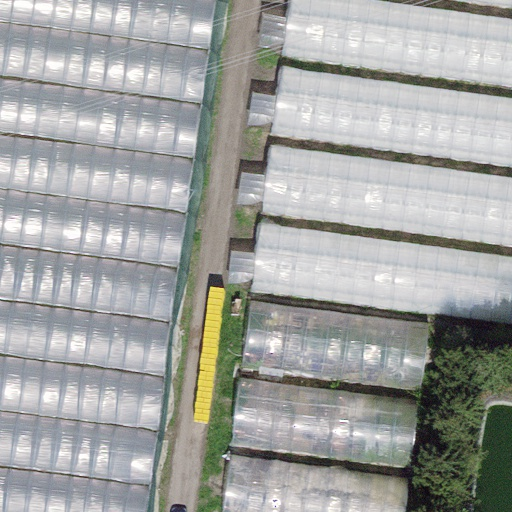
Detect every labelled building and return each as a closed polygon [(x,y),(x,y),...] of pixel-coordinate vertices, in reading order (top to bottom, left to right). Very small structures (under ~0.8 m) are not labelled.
[(0,0),(0,511),(161,511),(217,0),(0,0)] [(511,0),(290,0),(284,56),(511,81),(511,0)] [(511,158),(511,95),(283,66),(275,128),(511,158)] [(261,215),(254,288),(511,315),(511,172),(271,147),(264,215),(261,215)] [(249,304),(246,369),(425,379),(428,314),(249,304)] [(231,435),(410,464),(420,400),(241,371),(231,435)] [(222,511),(403,511),(409,476),(232,448),(222,511)]
